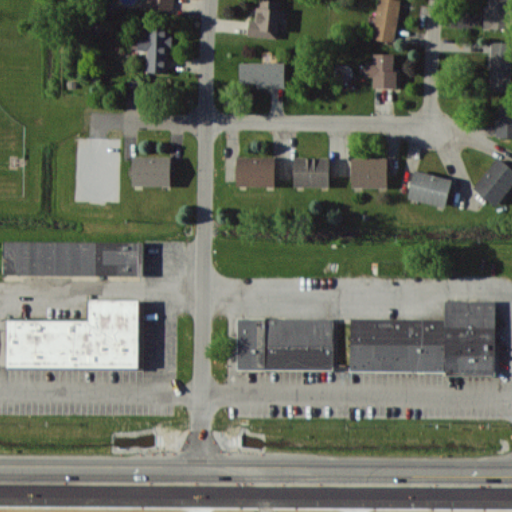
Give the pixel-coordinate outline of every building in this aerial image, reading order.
[(174,0),(148,0),(148,9),(174,10),(174,0)] [(278,38),(280,22),(284,22),(286,9),(281,9),(282,1),(275,0),(257,0),(256,20),(250,19),(249,36),(278,38)] [(395,42),(402,0),(379,0),(373,38),(395,42)] [(510,28),(510,0),(490,0),(490,8),(485,8),(484,28),(510,28)] [(147,71),(168,72),(169,46),(173,46),(173,35),(167,35),(167,27),(148,27),(148,36),(133,36),(132,49),(147,49),(147,71)] [(510,92),(511,42),(492,42),(490,91),(510,92)] [(396,87),(397,53),(374,53),(374,61),(367,61),(367,76),(374,76),(374,87),(396,87)] [(285,62),(240,62),(240,83),(257,83),(257,87),(286,87),(285,62)] [(511,105),(499,105),(499,137),(511,136),(511,115),(511,105)] [(133,185),(172,186),(172,156),(134,156),(133,185)] [(238,185),(276,186),(276,157),(238,156),(238,185)] [(474,187),(497,206),(511,187),(511,166),(500,156),(474,187)] [(331,157),(296,157),(295,186),(330,187),(331,157)] [(388,187),(389,158),(353,157),(352,187),(388,187)] [(409,198),(447,207),(453,178),(416,169),(409,198)] [(4,274),(144,276),(144,242),(5,240),(4,274)] [(9,367),(141,367),(141,300),(91,300),(91,320),(9,320),(9,367)] [(334,370),(335,318),(239,317),(238,369),(334,370)] [(420,372),(422,320),(447,318),(451,372),(420,372)] [(498,374),(451,372),(447,318),(498,318),(498,374)]
